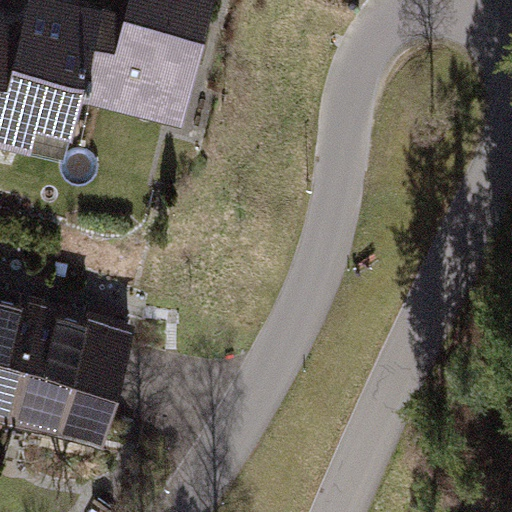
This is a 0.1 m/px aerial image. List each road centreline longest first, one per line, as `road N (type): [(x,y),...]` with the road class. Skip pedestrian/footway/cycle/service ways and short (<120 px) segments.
road 1 (residential): [(185,511),(297,331),(323,259),(365,36),(420,0)]
road 2 (residential): [(511,142),(343,511)]
